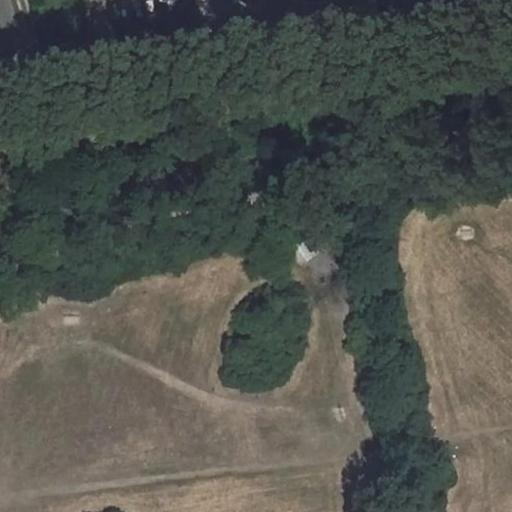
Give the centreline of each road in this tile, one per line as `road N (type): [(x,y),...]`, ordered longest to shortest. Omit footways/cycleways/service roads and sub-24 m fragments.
road 1 (unclassified): [(236,43),(505,2)]
road 2 (unclassified): [(0,81),(236,43)]
